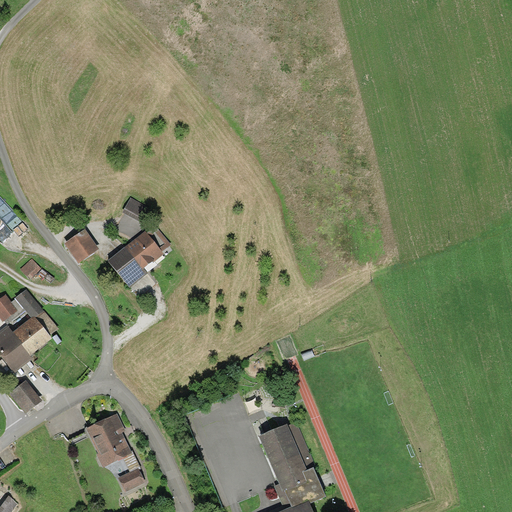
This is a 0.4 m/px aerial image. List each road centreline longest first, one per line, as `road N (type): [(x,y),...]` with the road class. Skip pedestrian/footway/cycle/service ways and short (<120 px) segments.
road 1 (residential): [(190,511),(145,422),(104,382),(0,443)]
road 2 (track): [(104,382),(97,303),(23,203),(0,148)]
